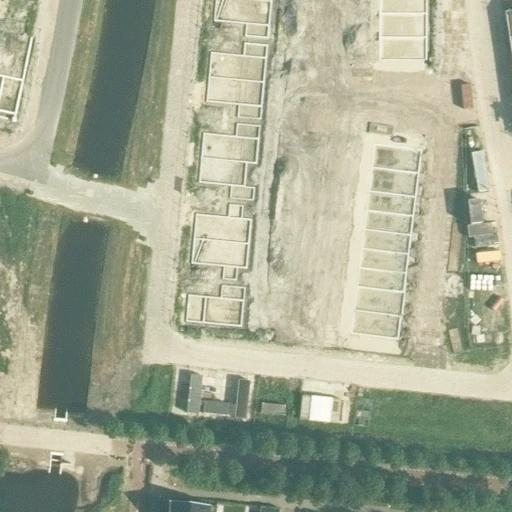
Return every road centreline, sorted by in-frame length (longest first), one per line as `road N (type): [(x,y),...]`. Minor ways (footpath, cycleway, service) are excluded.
road 1 (residential): [(511,393),(154,359),(162,225)]
road 2 (residential): [(162,225),(186,0)]
road 3 (residential): [(511,222),(479,0)]
road 4 (residential): [(64,0),(33,176)]
road 5 (residential): [(33,176),(162,225)]
